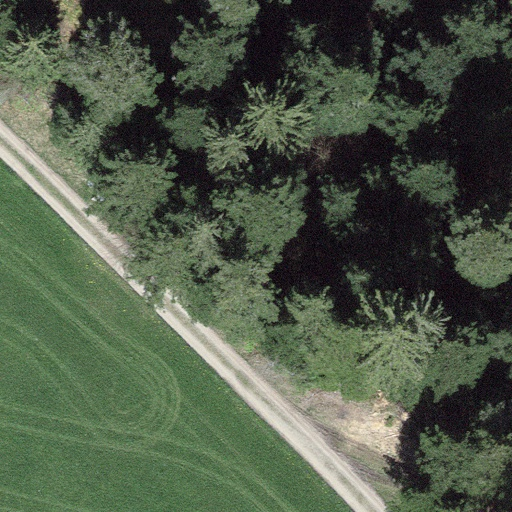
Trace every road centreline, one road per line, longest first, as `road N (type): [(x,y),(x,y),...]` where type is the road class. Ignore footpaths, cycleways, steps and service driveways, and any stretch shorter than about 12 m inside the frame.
road 1 (track): [(0,156),(166,303),(369,511)]
road 2 (track): [(263,403),(494,511)]
